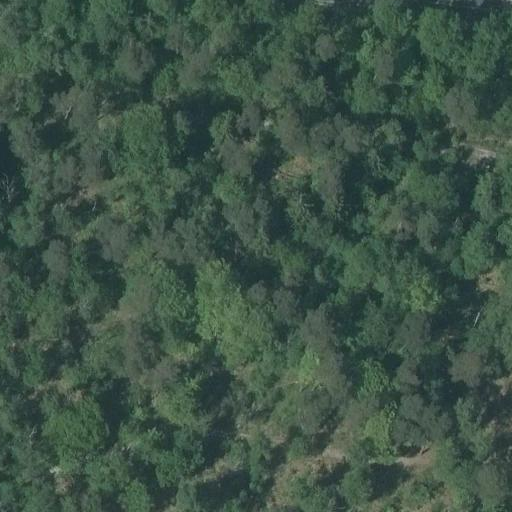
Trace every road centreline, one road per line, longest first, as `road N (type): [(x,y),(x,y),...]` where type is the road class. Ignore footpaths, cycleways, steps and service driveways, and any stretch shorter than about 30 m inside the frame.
road 1 (track): [(8,511),(199,437),(238,433),(511,456)]
road 2 (track): [(511,165),(470,148),(0,93)]
